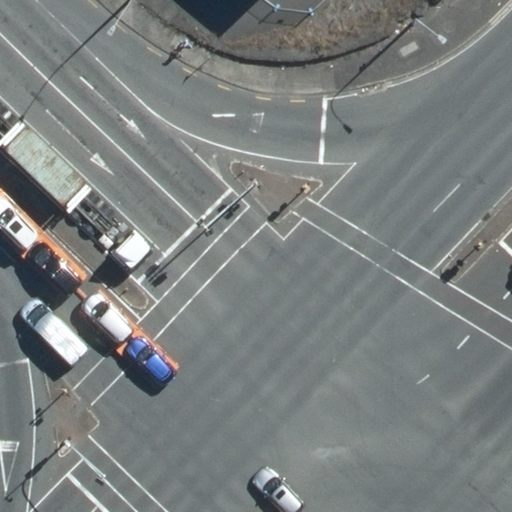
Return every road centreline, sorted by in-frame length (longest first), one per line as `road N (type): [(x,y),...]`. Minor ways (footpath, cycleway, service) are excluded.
road 1 (primary): [(43,98),(322,136),(488,143)]
road 2 (primary): [(43,98),(297,347)]
road 3 (primary): [(239,413),(0,197)]
road 4 (primary): [(297,347),(488,143)]
road 5 (primary): [(14,511),(20,430),(0,256)]
road 6 (primary): [(297,347),(439,490)]
road 7 (primary): [(337,511),(239,413)]
road 8 (primary): [(151,511),(239,413)]
